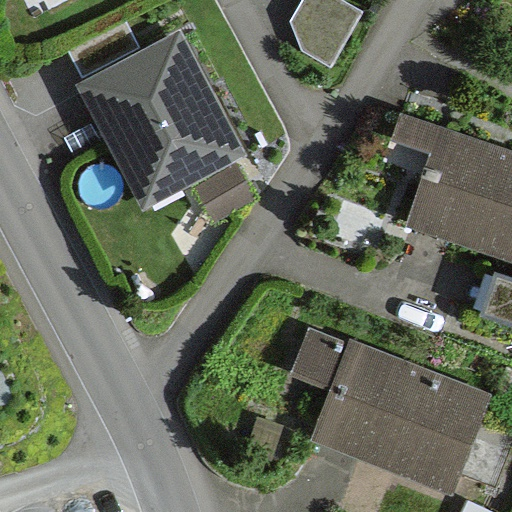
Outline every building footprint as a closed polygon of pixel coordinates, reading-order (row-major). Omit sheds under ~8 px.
[(62,0),(25,0),(33,15),(62,0)] [(300,54),(330,73),(362,15),(333,0),(304,0),(289,25),(300,54)] [(249,162),(180,36),(75,93),(143,219),(249,162)] [(511,165),(397,131),(385,172),(422,183),(406,234),(511,265),(511,296),(486,289),(476,321),(511,332),(511,165)] [(482,401),(307,339),(290,389),(324,401),(307,447),(448,496),(482,401)]
